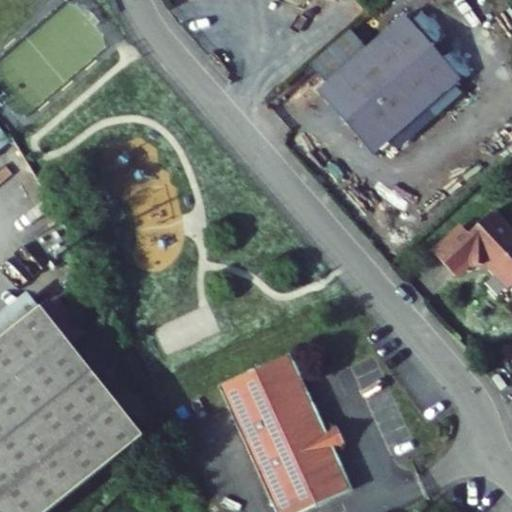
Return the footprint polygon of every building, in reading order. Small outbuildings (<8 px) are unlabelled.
[(379,57),(339,90),(388,150),(466,86),(416,26),(379,57)] [(379,57),(362,37),(311,78),(328,99),(339,90),(379,57)] [(339,90),(328,99),(377,159),(388,150),(339,90)] [(0,159),(27,137),(13,120),(2,130),(0,127),(0,159)] [(482,244),(475,236),(446,262),(467,286),(480,275),(498,278),(511,294),(511,233),(504,224),(482,244)] [(46,327),(0,363),(0,511),(86,511),(153,459),(46,327)] [(295,360),(224,393),(278,511),(324,511),(357,497),(337,454),(345,450),(338,436),(331,439),(295,360)]
